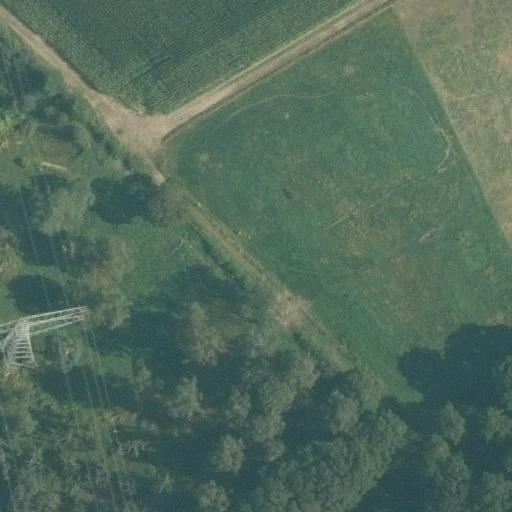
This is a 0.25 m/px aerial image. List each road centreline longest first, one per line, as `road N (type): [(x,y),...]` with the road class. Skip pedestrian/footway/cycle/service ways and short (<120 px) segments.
road 1 (track): [(0,15),(137,147),(378,0)]
road 2 (track): [(260,511),(511,359)]
